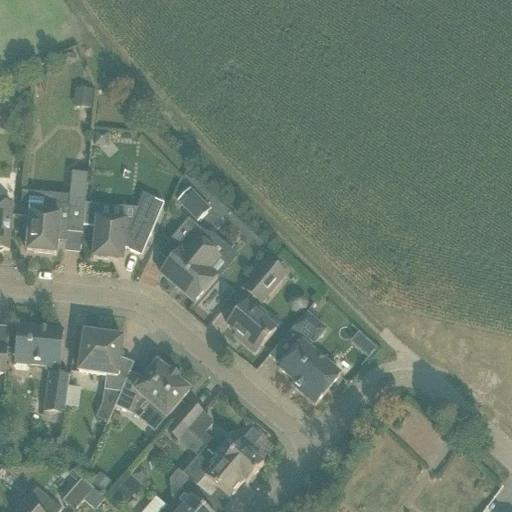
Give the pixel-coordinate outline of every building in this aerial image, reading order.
[(7,84),(6,90),(10,94),(19,96),(24,94),(25,88),(21,83),(12,82),(7,84)] [(75,90),(74,109),(93,110),(94,91),(75,90)] [(95,134),(94,146),(107,147),(108,135),(95,134)] [(27,244),(26,254),(33,254),(56,256),(57,243),(66,244),(67,234),(82,235),(83,227),(84,216),(85,206),(85,198),(87,176),(71,175),(69,196),(69,198),(68,208),(56,207),(55,207),(54,207),(53,207),(53,208),(52,208),(51,208),(51,209),(50,209),(50,210),(49,210),(49,211),(48,211),(48,212),(48,213),(48,214),(30,212),(29,219),(29,224),(27,244)] [(189,190),(177,202),(187,212),(199,200),(189,190)] [(94,240),(92,260),(122,263),(123,251),(127,251),(127,252),(141,258),(149,240),(159,216),(163,206),(143,198),(139,208),(137,211),(133,221),(126,221),(96,218),(95,229),(94,240)] [(0,253),(0,254),(3,251),(8,252),(10,232),(12,206),(0,205),(0,253)] [(160,275),(174,287),(176,286),(180,290),(180,292),(194,304),(207,289),(216,278),(208,271),(218,259),(197,240),(203,233),(188,221),(184,226),(171,241),(182,250),(160,275)] [(286,275),(267,260),(242,290),(260,305),(286,275)] [(226,327),(237,335),(243,341),(240,344),(254,356),(276,331),(263,320),(266,317),(248,302),(226,327)] [(283,341),(295,351),(278,371),(301,390),(299,393),(314,407),(340,376),(308,349),(312,344),(313,345),(325,332),(305,315),(283,341)] [(15,348),(14,363),(30,364),(29,367),(59,370),(61,352),(63,332),(35,330),(33,327),(22,326),(20,328),(17,328),(15,348)] [(120,395),(129,374),(133,365),(120,360),(122,340),(84,335),(78,375),(107,380),(105,393),(102,407),(96,419),(107,425),(113,412),(115,409),(121,395),(120,395)] [(144,381),(129,374),(120,395),(121,395),(115,409),(132,418),(143,403),(164,421),(189,393),(157,366),(144,381)] [(64,417),(69,377),(49,374),(44,414),(64,417)] [(192,404),(176,422),(187,431),(200,442),(213,426),(213,422),(192,404)] [(176,422),(167,432),(177,442),(187,431),(176,422)] [(244,482),(243,482),(247,485),(247,484),(263,466),(248,454),(261,438),(251,430),(238,445),(229,438),(216,453),(214,455),(220,460),(244,482)] [(183,476),(188,480),(209,499),(216,505),(224,496),(228,500),(243,482),(244,482),(220,460),(214,455),(206,448),(199,457),(183,476)] [(139,467),(130,477),(139,484),(140,485),(145,479),(145,471),(139,467)] [(209,499),(183,476),(182,476),(178,472),(169,482),(171,498),(175,501),(168,509),(171,511),(205,511),(201,508),(209,499)] [(100,475),(92,485),(104,495),(113,486),(100,475)] [(126,478),(113,493),(124,503),(138,488),(126,478)] [(75,511),(84,502),(93,491),(81,481),(62,503),(71,511),(75,511)] [(93,491),(84,502),(95,511),(104,501),(93,491)] [(156,497),(142,511),(161,511),(167,506),(156,497)] [(60,511),(61,511),(50,502),(40,511),(36,511),(26,503),(18,511),(60,511)]
